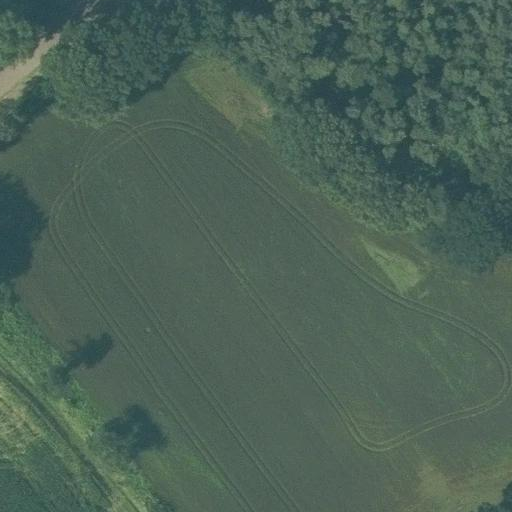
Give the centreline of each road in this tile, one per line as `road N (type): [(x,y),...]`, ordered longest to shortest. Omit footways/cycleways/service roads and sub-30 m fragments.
road 1 (track): [(140,511),(68,412),(0,356)]
road 2 (residential): [(115,0),(58,33),(0,82)]
